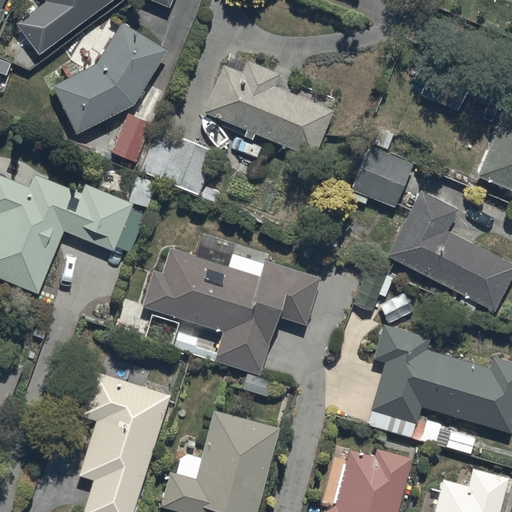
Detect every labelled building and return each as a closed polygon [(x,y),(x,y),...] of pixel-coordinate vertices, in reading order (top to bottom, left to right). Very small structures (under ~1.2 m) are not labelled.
[(42,0),(44,1),(14,22),(37,54),(111,0),(150,0),(167,7),(169,0),(42,0)] [(164,48),(118,22),(93,64),(50,86),(73,133),(133,104),(164,48)] [(425,45),(411,79),(422,84),(418,93),(456,108),(473,65),(425,45)] [(221,63),(201,110),(243,130),(241,135),(251,139),(254,132),(310,156),(331,109),(271,84),(276,74),(243,59),(238,70),(221,63)] [(511,112),(501,108),(474,175),(511,190),(511,112)] [(126,114),(109,150),(134,161),(150,125),(126,114)] [(366,144),(348,187),(392,205),(409,161),(366,144)] [(0,176),(0,276),(34,291),(61,229),(111,251),(114,245),(128,251),(143,216),(125,208),(127,203),(82,184),(78,193),(32,173),(26,187),(0,176)] [(454,207),(419,190),(385,255),(492,309),(511,269),(511,263),(443,228),(454,207)] [(139,306),(150,310),(140,342),(166,351),(176,318),(221,332),(212,360),(257,374),(275,317),(304,325),(318,276),(260,259),(257,274),(167,246),(159,272),(151,270),(139,306)] [(444,425),(416,417),(419,406),(510,432),(511,423),(511,362),(491,356),(488,366),(424,348),(427,335),(381,322),(371,358),(382,361),(363,422),(410,437),(410,436),(469,453),(474,437),(444,428),(444,425)] [(0,422),(23,365),(0,355),(0,422)] [(90,478),(80,511),(129,511),(168,395),(93,370),(79,414),(94,419),(77,474),(90,478)] [(254,511),(276,426),(211,409),(199,456),(179,451),(173,474),(166,472),(157,507),(175,511),(254,511)] [(393,511),(408,457),(374,448),(372,455),(347,449),(332,506),(321,511),(393,511)] [(496,511),(506,477),(469,467),(465,485),(441,478),(431,511),(496,511)]
